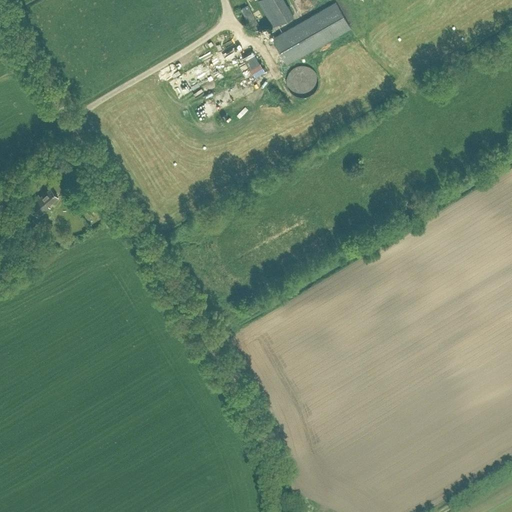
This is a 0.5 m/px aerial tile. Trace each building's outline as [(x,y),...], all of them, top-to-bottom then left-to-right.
[(258,0),(273,26),(293,14),(284,0),(258,0)] [(286,64),(350,27),(335,1),(272,38),(286,64)] [(288,90),(292,94),(298,97),(304,97),(309,95),(314,91),(317,86),(318,81),(316,76),(314,71),(310,68),(305,66),(300,66),(294,67),(290,70),(287,75),(286,80),(286,85),(288,90)] [(210,98),(200,103),(204,111),(214,106),(210,98)] [(27,204),(36,215),(38,217),(50,207),(48,205),(57,196),(50,188),(40,197),(38,194),(27,204)]
